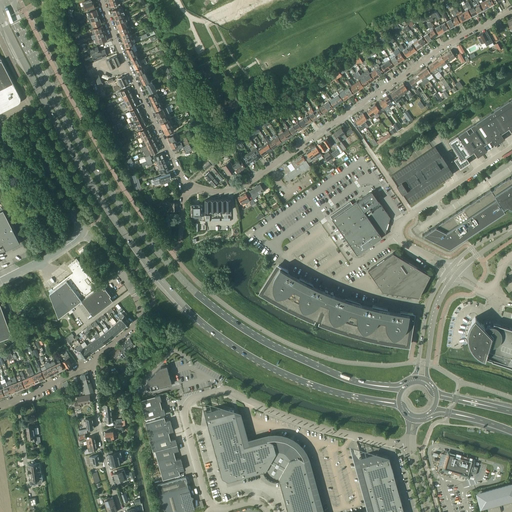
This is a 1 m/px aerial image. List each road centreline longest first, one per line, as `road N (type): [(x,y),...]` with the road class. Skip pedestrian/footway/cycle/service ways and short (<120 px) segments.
road 1 (secondary): [(0,14),(89,182),(185,309),(268,367),(377,401)]
road 2 (secondary): [(378,386),(263,341),(190,289),(72,133),(6,3)]
road 3 (residential): [(186,187),(240,186),(511,9)]
road 4 (unclassified): [(214,511),(184,418),(194,398),(226,390),(299,421),(407,445)]
road 5 (residential): [(186,187),(101,0)]
road 6 (residential): [(122,511),(102,452),(91,360)]
road 7 (unclassified): [(396,236),(401,221),(511,147)]
road 8 (unclassified): [(79,230),(0,133)]
road 9 (residential): [(236,86),(205,21),(252,0)]
road 10 (unclassified): [(133,326),(140,307),(131,288),(79,230)]
